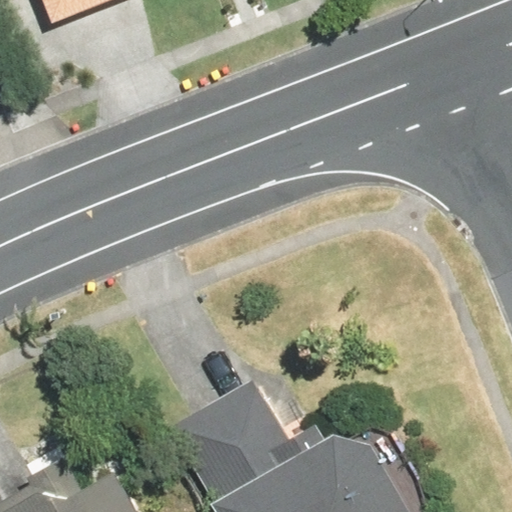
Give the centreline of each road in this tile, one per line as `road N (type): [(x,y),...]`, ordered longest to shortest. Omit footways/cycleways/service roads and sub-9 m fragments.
road 1 (tertiary): [(460,56),(0,245)]
road 2 (residential): [(511,185),(460,56)]
